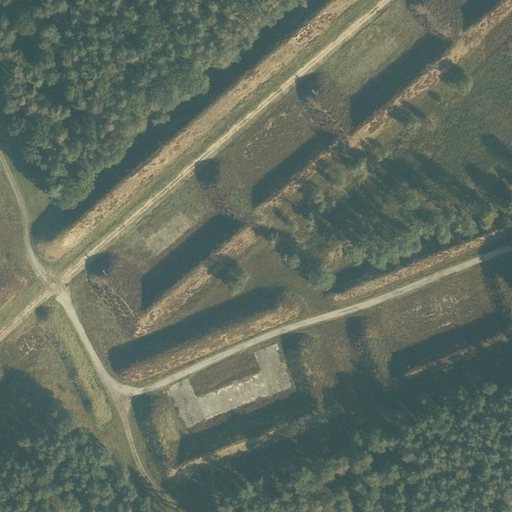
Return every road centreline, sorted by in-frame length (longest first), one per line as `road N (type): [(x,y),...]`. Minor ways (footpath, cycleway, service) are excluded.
road 1 (track): [(0,328),(385,0)]
road 2 (track): [(511,250),(119,400)]
road 3 (track): [(183,511),(138,463),(119,400),(37,270),(0,175)]
